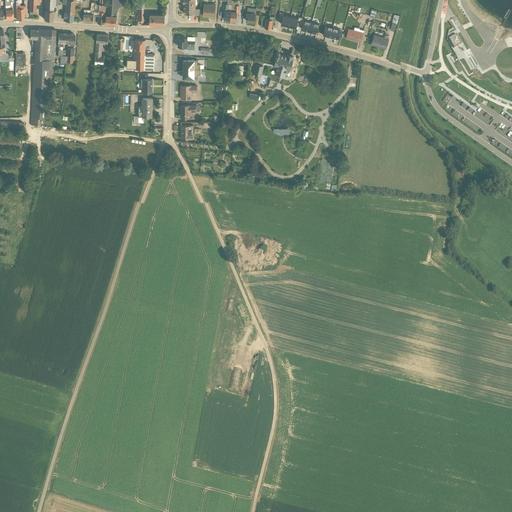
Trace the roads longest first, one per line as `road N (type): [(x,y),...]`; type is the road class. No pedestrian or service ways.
road 1 (unclassified): [(252,511),(273,427),(272,375),(169,132)]
road 2 (unclassified): [(40,511),(169,132)]
road 3 (residential): [(405,69),(267,30),(172,22)]
road 4 (track): [(424,0),(409,100),(420,124),(455,158),(456,215)]
road 5 (residential): [(165,25),(0,21)]
road 6 (track): [(427,87),(433,119),(511,177)]
road 7 (unclassified): [(511,165),(443,117),(426,77)]
